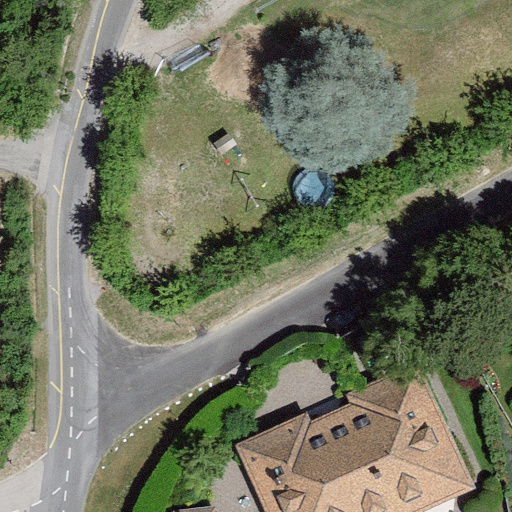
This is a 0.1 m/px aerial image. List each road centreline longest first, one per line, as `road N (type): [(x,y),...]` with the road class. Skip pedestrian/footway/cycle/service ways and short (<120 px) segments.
road 1 (residential): [(74,402),(252,337),(511,191)]
road 2 (unclassified): [(118,0),(73,150),(74,402)]
